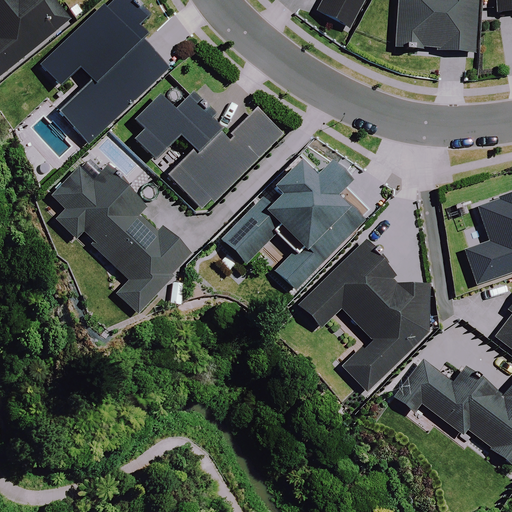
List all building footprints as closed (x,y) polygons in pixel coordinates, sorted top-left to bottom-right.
[(0,0),(0,80),(67,21),(48,0),(33,0),(29,3),(26,0),(0,0)] [(143,22),(123,0),(106,0),(35,65),(57,89),(76,71),(89,85),(55,116),(84,147),(167,73),(142,45),(145,43),(134,30),(143,22)] [(361,0),(319,0),(315,10),(347,27),(361,0)] [(474,0),(397,0),(394,48),(471,53),(474,0)] [(511,0),(493,0),(494,12),(511,10),(511,0)] [(164,178),(198,213),(207,204),(210,207),(279,137),(253,111),(231,133),(222,125),(178,80),(162,97),(158,93),(131,120),(140,129),(130,138),(155,163),(178,139),(191,151),(164,178)] [(273,273),(292,292),(361,222),(341,203),(338,206),(330,198),(345,183),(324,163),(309,178),(294,164),(270,189),(278,196),(268,206),(260,199),(220,241),(243,264),(273,233),(293,252),(273,273)] [(136,320),(174,280),(169,275),(188,256),(159,229),(154,234),(135,217),(143,209),(102,171),(91,184),(74,168),(45,199),(62,215),(52,225),(72,243),(80,235),(91,245),(87,249),(126,285),(113,299),(136,320)] [(511,197),(477,209),(489,245),(465,253),(476,283),(511,270),(511,197)] [(426,333),(427,287),(392,285),(385,278),(393,270),(361,239),(295,308),(320,332),(338,314),(370,344),(344,371),(368,393),(426,333)] [(511,302),(505,312),(511,317),(495,339),(511,352),(511,302)] [(419,363),(392,398),(412,413),(419,404),(460,435),(464,429),(489,448),(488,450),(511,467),(511,380),(500,396),(462,367),(448,385),(419,363)]
